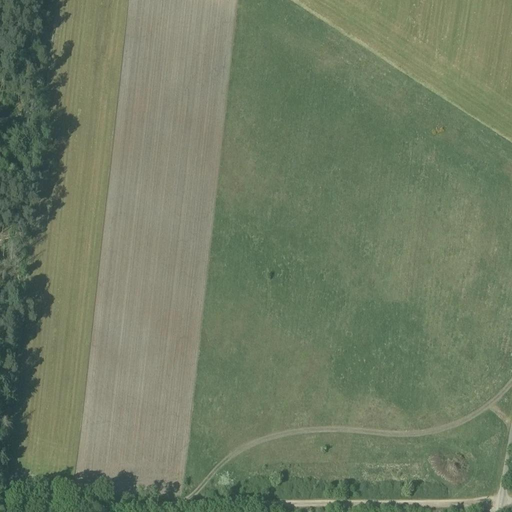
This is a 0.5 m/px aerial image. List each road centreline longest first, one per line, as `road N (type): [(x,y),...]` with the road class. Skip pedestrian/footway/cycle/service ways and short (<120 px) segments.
road 1 (track): [(499,505),(59,511)]
road 2 (track): [(511,383),(492,406),(425,433),(326,430),(256,441),(215,469),(183,506)]
